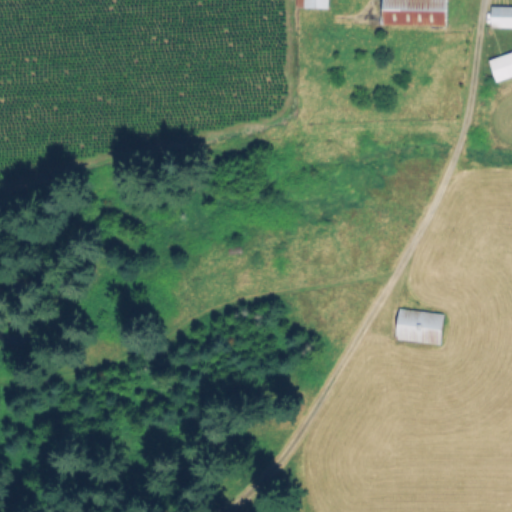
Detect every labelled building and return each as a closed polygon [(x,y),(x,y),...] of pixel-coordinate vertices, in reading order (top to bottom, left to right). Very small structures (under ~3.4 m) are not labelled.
[(327,11),(327,0),(294,0),(295,11),(327,11)] [(373,0),(441,0),(441,24),(373,23),(373,0)] [(511,2),(490,2),(490,22),(511,22),(511,2)] [(483,55),(511,44),(511,71),(492,79),(483,55)] [(400,301),(396,332),(441,338),(445,307),(400,301)]
